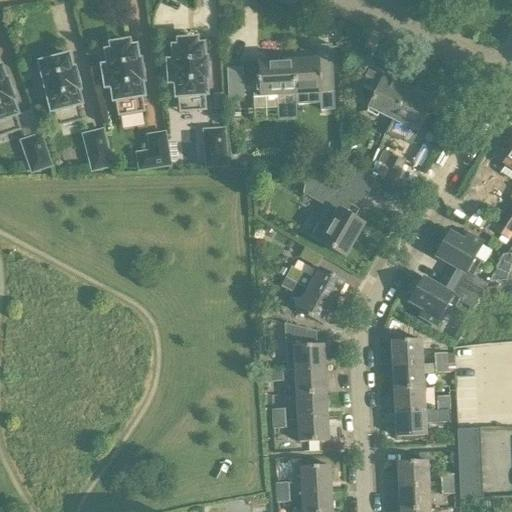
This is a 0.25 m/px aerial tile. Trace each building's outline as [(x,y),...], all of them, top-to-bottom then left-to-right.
[(207,81),(206,59),(204,60),(203,45),(197,46),(196,40),(178,41),(179,47),(173,48),(174,62),(168,62),(169,83),(176,83),(177,97),(178,97),(178,105),(206,103),(205,95),(206,95),(205,81),(207,81)] [(111,45),(112,51),(106,52),(108,66),(102,67),(106,88),(112,87),(114,101),(115,101),(118,117),(145,112),(142,97),(144,97),(141,82),(143,82),(140,61),(138,61),(135,47),(130,48),(129,42),(111,45)] [(295,95),(296,106),(320,104),(321,111),(335,110),(332,45),(317,46),(317,59),(293,61),(294,95),(295,95)] [(61,52),(44,56),(45,62),(39,64),(43,79),(38,80),(42,98),(47,96),(51,112),(52,112),(56,127),(83,121),(79,105),(80,105),(77,91),(79,90),(74,70),(72,70),(69,56),(63,58),(61,52)] [(258,62),(259,80),(254,80),(255,97),(277,96),(278,109),(283,109),(284,121),(297,120),(295,95),(294,95),(293,61),(258,62)] [(0,130),(19,124),(16,116),(17,115),(12,102),(14,101),(7,81),(5,82),(1,68),(0,68),(0,130)] [(245,98),(244,68),(228,68),(229,98),(245,98)] [(393,120),(408,90),(384,78),(383,80),(368,73),(364,83),(378,90),(367,113),(377,117),(379,113),(393,120)] [(408,90),(393,120),(408,127),(406,132),(415,136),(432,102),(408,90)] [(205,132),(207,164),(226,162),(224,130),(205,132)] [(83,137),(92,172),(110,167),(102,132),(83,137)] [(168,133),(149,136),(151,152),(138,155),(140,170),(173,165),(168,133)] [(22,143),(32,173),(51,167),(40,137),(22,143)] [(511,152),(505,163),(507,165),(503,170),(502,173),(511,180),(511,137),(507,145),(511,148),(511,152)] [(397,172),(410,147),(400,142),(392,158),(384,154),(379,164),(397,172)] [(304,178),(302,193),(328,209),(311,238),(345,258),(364,225),(346,214),(353,202),(361,207),(376,181),(352,167),(337,193),(315,180),(304,178)] [(509,242),(511,237),(511,199),(491,230),(509,242)] [(450,280),(479,297),(486,285),(472,277),(480,262),(474,259),(482,244),(467,235),(463,241),(450,233),(446,239),(441,239),(437,247),(439,251),(436,257),(457,269),(450,280)] [(504,253),(490,281),(505,280),(511,260),(511,252),(511,251),(504,253)] [(308,291),(314,280),(292,268),(286,279),(297,285),(308,291)] [(320,269),(308,291),(334,305),(346,283),(320,269)] [(281,289),(292,294),(297,285),(286,279),(281,289)] [(479,297),(450,280),(444,291),(423,279),(420,285),(415,285),(411,293),(413,297),(410,303),(424,311),(420,317),(435,326),(447,306),(453,309),(458,300),(473,308),(479,297)] [(334,305),(308,291),(297,312),(323,326),(334,305)] [(393,366),(422,364),(421,340),(391,341),(393,366)] [(286,348),(287,372),(296,372),(325,370),(324,346),(286,348)] [(434,365),(453,364),(452,354),(434,355),(434,365)] [(424,388),(422,364),(393,366),(394,389),(424,388)] [(453,374),(453,364),(434,365),(435,375),(453,374)] [(325,370),(296,372),(297,395),(327,394),(325,370)] [(270,373),(270,374),(271,383),(283,382),(283,372),(270,373)] [(424,388),(394,389),(395,413),(425,411),(424,388)] [(327,394),(297,395),(298,419),(328,417),(327,394)] [(437,412),(451,411),(450,401),(436,402),(437,412)] [(272,421),(285,420),(284,410),(271,411),(272,421)] [(426,436),(425,411),(395,413),(396,437),(426,436)] [(328,417),(298,419),(299,443),(329,442),(328,417)] [(285,420),(272,421),(273,431),(286,430),(285,420)] [(457,449),(480,447),(479,432),(456,434),(457,449)] [(481,460),(480,447),(457,449),(458,462),(481,460)] [(482,474),(481,460),(458,462),(459,476),(482,474)] [(399,489),(429,487),(428,463),(398,464),(399,489)] [(302,493),(332,491),(330,467),(301,468),(302,493)] [(482,474),(459,476),(460,489),(483,488),(482,474)] [(441,486),(455,485),(454,475),(440,476),(441,486)] [(276,494),(289,494),(289,484),(275,485),(276,494)] [(455,485),(441,486),(442,496),(455,495),(455,485)] [(416,511),(430,511),(429,487),(399,489),(400,511),(416,511)] [(483,488),(460,489),(461,504),(484,502),(483,488)] [(332,511),(332,491),(302,493),(303,511),(332,511)] [(289,494),(276,494),(277,504),(290,503),(289,494)]
